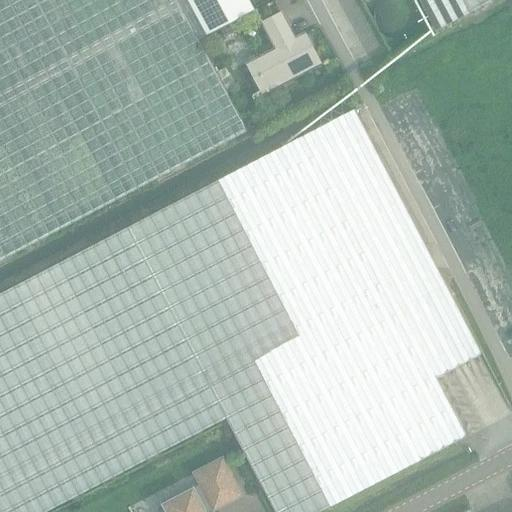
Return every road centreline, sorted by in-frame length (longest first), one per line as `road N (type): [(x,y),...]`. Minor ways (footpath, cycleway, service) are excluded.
road 1 (unclassified): [(511,378),(315,0)]
road 2 (unclassified): [(404,511),(511,456)]
